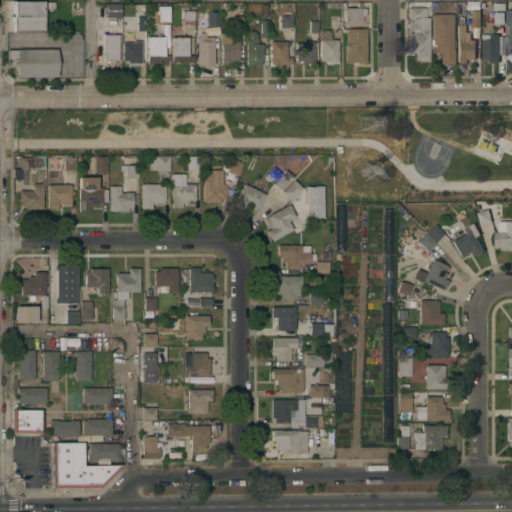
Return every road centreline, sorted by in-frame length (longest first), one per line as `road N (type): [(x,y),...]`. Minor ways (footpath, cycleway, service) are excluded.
road 1 (residential): [(0,100),(511,92)]
road 2 (residential): [(0,244),(241,241)]
road 3 (residential): [(479,475),(240,477)]
road 4 (residential): [(241,241),(240,477)]
road 5 (residential): [(483,295),(479,475)]
road 6 (residential): [(240,477),(133,479),(124,511)]
